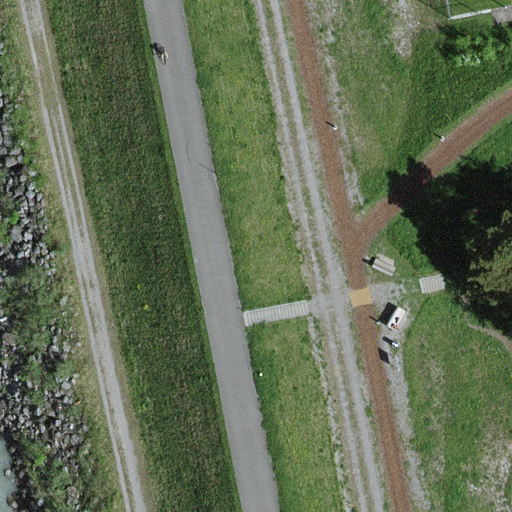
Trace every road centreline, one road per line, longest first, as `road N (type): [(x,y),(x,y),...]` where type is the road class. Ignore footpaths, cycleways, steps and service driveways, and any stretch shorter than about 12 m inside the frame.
road 1 (track): [(25,0),(134,511)]
road 2 (track): [(267,0),(370,511)]
